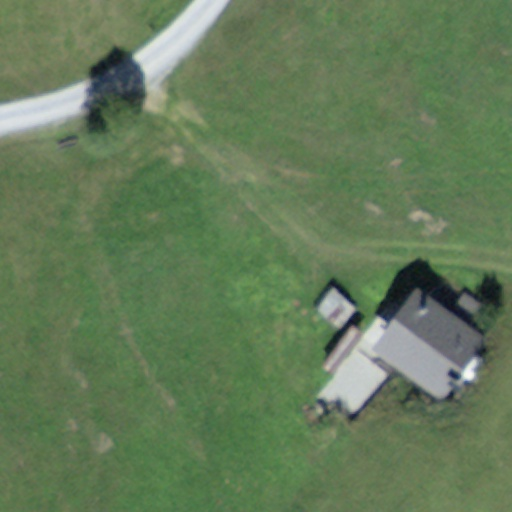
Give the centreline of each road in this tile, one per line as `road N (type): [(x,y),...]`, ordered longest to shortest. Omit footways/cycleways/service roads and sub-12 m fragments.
road 1 (track): [(157,45),(373,294)]
road 2 (track): [(201,0),(176,33),(78,96),(0,114)]
